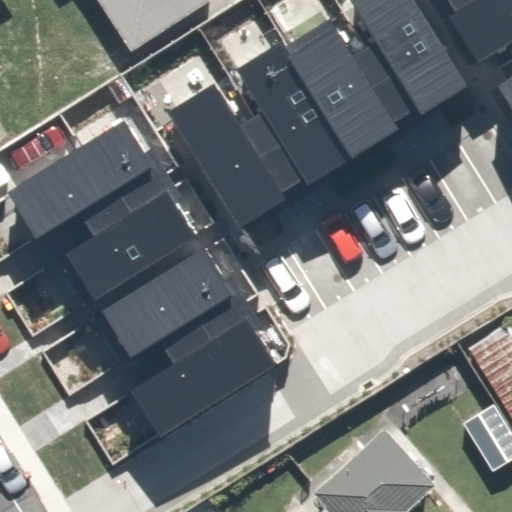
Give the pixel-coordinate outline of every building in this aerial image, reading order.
[(87,0),(123,50),(194,0),(87,0)] [(364,0),(321,27),(388,135),(493,69),(450,0),(364,0)] [(164,175),(142,189),(181,252),(300,177),(212,36),(115,96),(164,175)] [(418,200),(511,137),(511,127),(483,83),(384,148),(418,200)] [(202,398),(184,409),(214,458),(318,397),(234,253),(147,304),(202,398)] [(511,325),(459,359),(511,441),(511,325)] [(399,511),(393,505),(422,479),(376,427),(288,505),(293,511),(399,511)]
